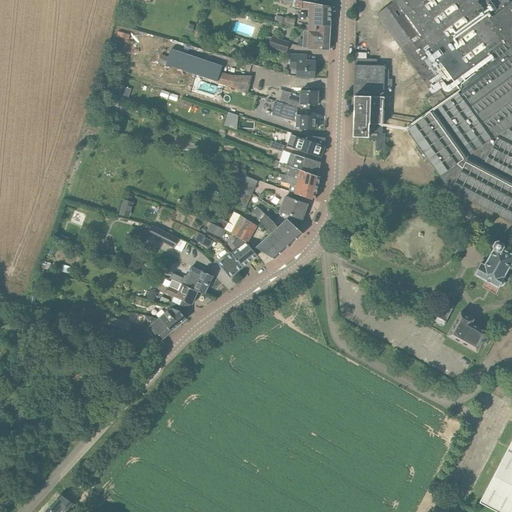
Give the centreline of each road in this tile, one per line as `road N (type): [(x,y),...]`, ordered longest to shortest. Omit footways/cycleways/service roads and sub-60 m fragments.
road 1 (unclassified): [(30,511),(176,345),(321,230),(336,189),(343,0)]
road 2 (track): [(176,345),(0,303)]
